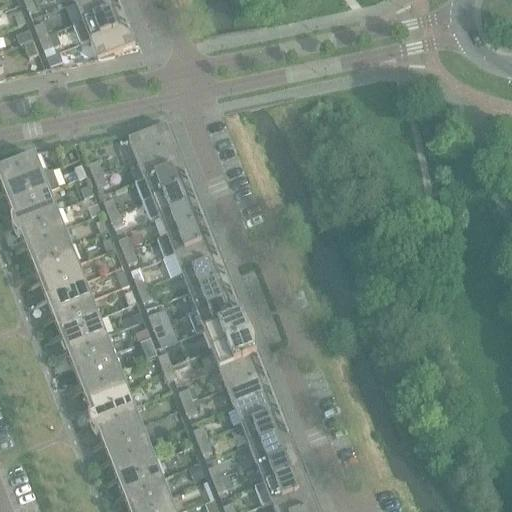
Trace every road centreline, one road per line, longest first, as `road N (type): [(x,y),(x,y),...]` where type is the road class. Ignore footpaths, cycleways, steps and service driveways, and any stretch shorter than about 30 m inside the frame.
road 1 (residential): [(367,511),(342,503),(289,365),(297,336),(268,256),(244,248),(187,97)]
road 2 (residential): [(187,97),(467,39)]
road 3 (residential): [(461,15),(185,72)]
road 4 (residential): [(0,137),(187,97)]
road 5 (residential): [(185,72),(0,112)]
